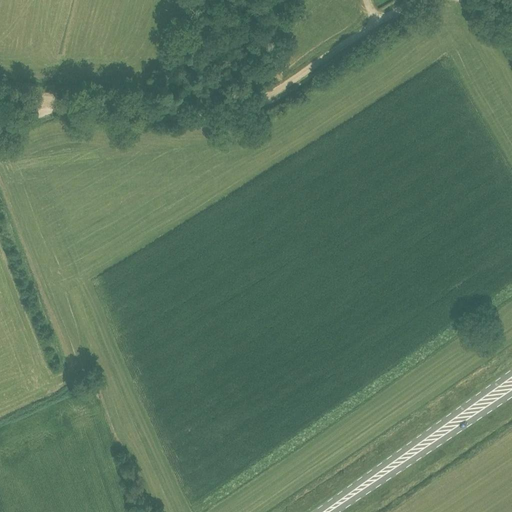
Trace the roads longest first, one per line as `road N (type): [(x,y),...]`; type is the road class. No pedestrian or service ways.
road 1 (track): [(401,9),(255,103),(227,111),(0,95)]
road 2 (primary): [(511,375),(320,511)]
road 3 (primary): [(338,511),(511,397)]
